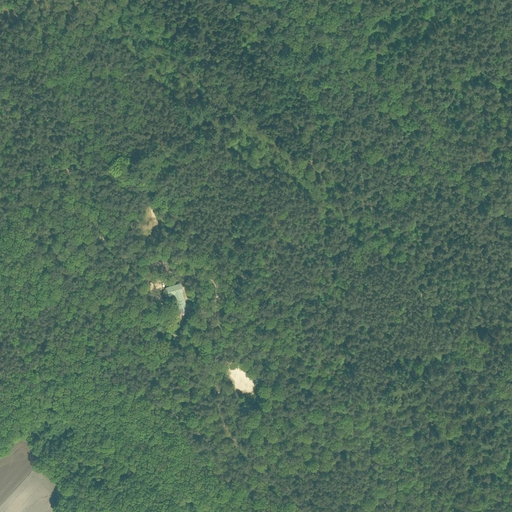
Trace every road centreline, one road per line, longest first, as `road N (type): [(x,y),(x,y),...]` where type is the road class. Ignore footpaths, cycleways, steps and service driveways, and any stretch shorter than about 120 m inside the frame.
road 1 (track): [(0,107),(70,171),(74,213),(106,245),(140,261),(189,263)]
road 2 (track): [(217,392),(233,439),(300,511)]
road 3 (track): [(189,263),(215,279),(211,321),(228,359),(214,372)]
